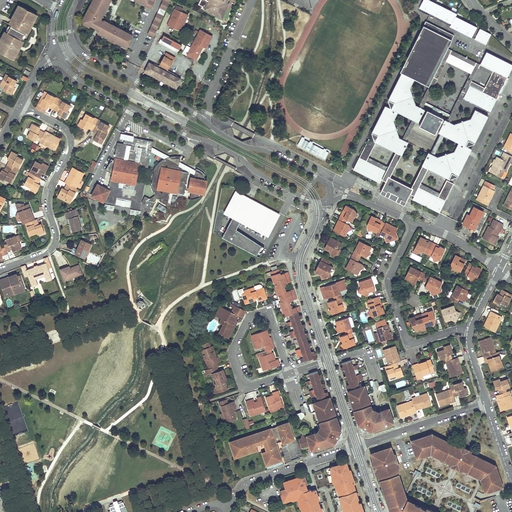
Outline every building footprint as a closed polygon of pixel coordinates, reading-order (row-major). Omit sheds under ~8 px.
[(106,0),(110,2),(110,0),(94,0),(95,2),(92,8),(89,9),(86,15),(87,17),(85,20),(91,23),(90,25),(97,28),(101,20),(94,17),(95,14),(102,17),(109,5),(102,1),(102,0),(106,0)] [(136,0),(146,5),(145,6),(151,9),(155,0),(136,0)] [(170,0),(163,0),(160,7),(166,10),(170,0)] [(216,15),(224,1),(226,2),(227,0),(209,0),(209,1),(206,0),(200,0),(198,4),(203,6),(202,8),(216,15)] [(457,13),(430,0),(423,0),(419,8),(429,12),(430,10),(433,12),(432,14),(451,23),(451,24),(452,25),(452,27),(470,36),(471,34),(472,35),(477,27),(455,16),(457,13)] [(226,2),(224,1),(216,15),(221,18),(228,4),(226,2)] [(35,14),(22,7),(18,13),(16,12),(14,15),(16,17),(14,20),(6,37),(4,40),(1,39),(0,40),(0,42),(2,44),(0,47),(0,51),(12,58),(15,51),(18,52),(20,48),(17,47),(19,44),(28,27),(30,24),(32,25),(34,22),(32,20),(35,14)] [(175,12),(169,25),(179,30),(185,16),(180,14),(181,11),(175,8),(173,11),(175,12)] [(167,24),(169,25),(175,12),(173,11),(167,24)] [(188,14),(181,11),(180,14),(185,16),(179,30),(180,31),(188,14)] [(164,16),(158,13),(148,34),(154,37),(164,16)] [(122,29),(121,27),(122,27),(119,25),(118,26),(116,26),(112,24),(111,22),(112,21),(109,20),(108,21),(106,21),(105,20),(104,22),(100,30),(99,32),(128,47),(134,35),(132,34),(131,32),(132,32),(129,30),(129,31),(126,32),(122,29)] [(454,35),(426,21),(400,72),(402,73),(415,79),(429,86),(448,48),(454,35)] [(490,34),(480,28),(475,38),(486,44),(490,34)] [(201,30),(189,53),(196,56),(202,46),(204,47),(206,48),(212,36),(201,30)] [(160,43),(178,52),(183,43),(181,42),(181,44),(164,35),(160,43)] [(202,46),(196,56),(189,53),(188,55),(197,60),(204,47),(202,46)] [(480,65),(448,48),(429,86),(419,106),(423,108),(446,62),(450,54),(475,67),(471,74),(447,121),(451,123),(464,98),(470,85),(472,81),(478,68),(480,65)] [(160,64),(168,68),(172,61),(173,61),(175,57),(167,52),(160,64)] [(511,68),(511,64),(487,52),(480,65),(493,71),(491,75),(485,88),(483,92),(470,85),(464,98),(490,111),(511,68)] [(446,62),(471,74),(475,67),(450,54),(446,62)] [(177,77),(155,65),(150,62),(145,72),(150,74),(150,73),(157,76),(156,77),(165,82),(166,81),(172,85),(171,86),(176,88),(181,79),(177,77)] [(168,68),(160,64),(159,66),(155,63),(155,65),(177,77),(177,75),(167,70),(168,68)] [(478,68),(491,75),(493,71),(480,65),(478,68)] [(399,79),(412,85),(415,79),(402,73),(399,79)] [(2,81),(0,84),(4,86),(5,84),(7,85),(6,87),(5,90),(12,94),(16,87),(14,86),(17,80),(6,74),(2,81)] [(412,85),(399,79),(388,101),(391,109),(398,112),(412,119),(419,106),(416,105),(410,88),(412,85)] [(483,92),(485,88),(472,81),(470,85),(483,92)] [(44,99),(48,93),(45,91),(38,104),(39,105),(43,98),(44,99)] [(51,106),(50,108),(54,109),(59,99),(48,93),(44,99),(43,98),(39,105),(38,104),(36,108),(37,109),(44,113),(46,109),(47,109),(48,107),(49,105),(51,106)] [(59,99),(54,109),(58,111),(59,110),(60,111),(59,112),(58,115),(66,119),(69,112),(67,111),(71,105),(59,99)] [(395,118),(398,112),(391,109),(385,106),(383,112),(395,118)] [(419,106),(412,119),(416,121),(418,122),(423,113),(424,111),(425,110),(423,108),(419,106)] [(443,118),(427,110),(427,112),(426,114),(420,126),(435,134),(441,122),(442,120),(443,118)] [(488,116),(476,110),(471,119),(454,125),(451,123),(445,135),(459,142),(466,146),(474,144),(488,116)] [(395,118),(383,112),(372,133),(374,142),(369,139),(362,154),(369,157),(376,142),(396,152),(402,140),(399,138),(393,121),(395,118)] [(90,126),(89,128),(93,130),(98,119),(87,113),(83,119),(82,118),(78,125),(86,129),(87,127),(88,125),(90,126)] [(98,119),(93,130),(97,132),(98,130),(99,131),(98,133),(97,135),(94,140),(102,144),(108,132),(106,131),(110,125),(98,119)] [(406,142),(416,121),(412,119),(402,140),(406,142)] [(451,123),(447,121),(445,120),(445,121),(444,123),(439,132),(441,133),(445,135),(451,123)] [(37,137),(41,139),(44,133),(40,131),(39,133),(37,132),(38,130),(39,128),(32,124),(28,131),(30,132),(27,138),(34,142),(37,137)] [(41,139),(39,143),(54,151),(60,139),(51,134),(49,137),(47,136),(48,133),(45,131),(44,133),(41,139)] [(441,133),(431,153),(435,155),(445,135),(441,133)] [(98,184),(92,195),(103,201),(104,199),(106,200),(105,202),(115,204),(116,197),(120,198),(121,196),(128,197),(128,199),(131,200),(130,207),(140,209),(141,207),(150,212),(155,202),(154,201),(157,197),(157,198),(158,199),(159,200),(161,201),(162,202),(163,202),(164,203),(165,204),(167,197),(169,198),(170,191),(184,194),(188,172),(180,171),(180,170),(180,169),(180,168),(179,167),(179,166),(179,162),(180,156),(176,156),(175,156),(173,156),(172,156),(171,156),(170,156),(170,157),(169,157),(168,159),(165,158),(164,158),(163,159),(162,160),(160,161),(159,162),(158,163),(157,164),(156,165),(155,166),(155,167),(154,168),(153,169),(153,170),(154,170),(151,182),(150,182),(150,183),(151,184),(151,185),(151,187),(151,188),(152,189),(152,191),(153,193),(154,194),(155,195),(149,198),(145,196),(141,202),(142,199),(140,198),(141,194),(142,194),(144,183),(135,181),(138,166),(148,167),(151,152),(151,148),(153,141),(139,139),(139,141),(132,138),(128,139),(127,139),(126,139),(125,140),(124,141),(123,144),(117,142),(113,160),(111,159),(110,161),(111,161),(109,163),(110,164),(109,166),(108,165),(108,168),(107,168),(106,170),(113,174),(113,177),(110,177),(108,186),(111,187),(109,190),(108,190),(98,184)] [(302,138),(298,145),(324,160),(328,153),(325,151),(326,150),(323,149),(322,150),(313,144),(313,143),(310,141),(309,143),(304,140),(305,139),(302,138)] [(402,155),(408,143),(406,142),(402,140),(396,152),(401,155),(402,155)] [(456,148),(469,154),(472,149),(466,146),(459,142),(456,148)] [(165,158),(168,159),(169,157),(151,148),(151,152),(163,159),(164,158),(165,158)] [(469,154),(456,148),(454,151),(437,157),(435,155),(428,168),(450,179),(458,176),(469,154)] [(8,162),(6,166),(17,172),(23,160),(17,157),(18,155),(11,152),(7,159),(9,161),(11,161),(10,163),(8,162)] [(390,177),(401,155),(396,152),(388,167),(386,171),(382,179),(386,182),(389,177),(390,177)] [(429,152),(422,165),(423,166),(428,168),(435,155),(431,153),(429,152)] [(501,177),(504,170),(505,169),(504,169),(505,167),(506,168),(507,168),(508,167),(511,159),(511,158),(511,156),(504,152),(501,158),(504,159),(503,160),(501,159),(497,157),(495,160),(494,160),(492,164),(493,164),(492,168),(495,170),(493,173),(501,177)] [(386,171),(388,167),(369,157),(362,154),(360,158),(386,171)] [(386,171),(360,158),(354,170),(380,183),(382,179),(386,171)] [(30,169),(31,169),(29,173),(39,178),(41,174),(39,173),(40,171),(42,172),(44,173),(48,166),(41,163),(40,164),(34,161),(30,169)] [(179,162),(179,166),(195,175),(196,171),(179,162)] [(5,179),(11,183),(17,172),(6,166),(4,170),(6,171),(5,172),(3,171),(1,170),(0,172),(0,179),(4,181),(5,179)] [(410,194),(415,196),(419,188),(421,184),(428,168),(423,166),(411,188),(413,189),(410,194)] [(66,180),(64,183),(66,183),(72,187),(75,188),(83,173),(72,167),(67,177),(69,178),(68,181),(66,180)] [(193,198),(195,198),(196,197),(198,197),(201,195),(203,192),(205,189),(205,185),(205,184),(205,181),(204,178),(203,177),(202,175),(200,173),(196,171),(195,175),(194,179),(192,190),(190,198),(193,198)] [(25,175),(28,177),(24,184),(30,188),(29,189),(35,193),(39,186),(37,184),(35,183),(36,182),(38,183),(40,179),(39,178),(29,173),(27,172),(25,175)] [(390,177),(389,177),(386,182),(383,189),(388,192),(388,191),(402,197),(401,198),(407,201),(410,194),(413,189),(411,188),(390,177)] [(447,197),(454,184),(447,180),(440,194),(447,197)] [(486,181),(478,197),(482,199),(481,203),(487,206),(489,202),(488,201),(488,199),(490,200),(495,191),(493,190),(495,186),(486,181)] [(75,193),(70,191),(72,187),(66,183),(63,188),(65,188),(64,190),(63,189),(60,188),(56,196),(63,199),(64,198),(71,201),(75,193)] [(445,201),(447,197),(440,194),(421,184),(419,188),(445,201)] [(445,201),(419,188),(415,196),(413,199),(440,212),(445,201)] [(266,236),(269,238),(281,214),(236,191),(224,214),(231,218),(221,237),(260,258),(266,248),(236,230),(238,227),(240,224),(266,236)] [(23,225),(25,224),(35,220),(33,216),(31,217),(30,215),(32,214),(29,204),(24,206),(24,204),(18,204),(16,205),(23,225)] [(168,209),(159,204),(157,208),(166,213),(168,209)] [(353,209),(346,205),(343,210),(344,210),(343,213),(342,212),(340,216),(346,219),(351,221),(353,217),(357,214),(353,209)] [(475,230),(483,212),(474,208),(470,216),(468,215),(463,224),(466,226),(475,230)] [(65,217),(67,222),(69,221),(74,234),(82,231),(76,214),(74,210),(64,213),(65,217)] [(372,230),(377,232),(377,231),(382,222),(382,221),(378,219),(378,220),(375,219),(376,218),(371,215),(367,223),(368,230),(372,230)] [(333,230),(344,236),(346,232),(350,229),(348,224),(345,222),(346,219),(340,216),(336,223),(337,224),(337,225),(336,225),(333,230)] [(37,220),(35,220),(25,224),(30,236),(37,233),(37,235),(45,233),(41,225),(39,226),(37,226),(37,224),(38,224),(37,220)] [(503,224),(494,220),(492,223),(501,228),(503,224)] [(389,224),(385,223),(382,222),(377,231),(380,233),(388,238),(389,241),(390,243),(391,244),(391,245),(393,246),(394,245),(395,244),(395,243),(394,239),(397,238),(395,232),(397,228),(391,225),(390,227),(388,226),(389,224)] [(502,228),(501,228),(492,223),(490,227),(496,230),(493,234),(497,236),(500,232),(501,233),(503,230),(501,229),(502,228)] [(490,227),(489,226),(483,238),(495,244),(499,237),(497,236),(493,234),(496,230),(490,227)] [(5,247),(6,252),(10,250),(10,248),(12,248),(12,249),(13,251),(22,248),(19,241),(17,241),(15,236),(6,239),(8,243),(4,245),(5,247)] [(426,239),(420,236),(415,248),(423,252),(427,254),(433,242),(429,240),(429,242),(426,240),(426,239)] [(326,244),(324,248),(330,251),(336,254),(341,253),(339,248),(342,243),(330,237),(326,244)] [(77,250),(75,254),(84,258),(91,243),(81,239),(77,250)] [(360,241),(353,255),(360,258),(362,255),(362,253),(364,254),(363,255),(366,257),(370,254),(369,251),(371,247),(360,241)] [(437,244),(433,242),(427,254),(432,256),(440,260),(445,249),(439,246),(439,247),(436,245),(437,244)] [(456,269),(461,271),(466,260),(462,258),(462,259),(459,258),(460,257),(455,254),(451,262),(452,269),(456,269)] [(346,269),(357,274),(360,269),(363,267),(362,264),(360,262),(359,264),(357,263),(358,262),(360,258),(353,255),(346,269)] [(26,271),(24,266),(21,267),(24,278),(28,276),(31,287),(37,285),(35,280),(44,277),(49,275),(47,269),(51,267),(48,257),(47,257),(46,258),(43,259),(45,264),(37,267),(34,268),(26,271)] [(320,274),(321,275),(327,278),(331,276),(330,271),(332,267),(326,263),(328,260),(322,257),(320,260),(314,272),(318,274),(319,272),(321,273),(320,274)] [(474,264),(470,262),(464,273),(469,275),(471,280),(476,279),(482,268),(476,265),(476,267),(473,265),(474,264)] [(60,269),(64,280),(82,273),(79,265),(70,267),(70,266),(60,269)] [(410,266),(405,278),(410,280),(412,284),(415,283),(418,278),(421,280),(424,274),(410,266)] [(275,281),(289,277),(288,272),(281,274),(279,269),(272,271),(273,274),(271,275),(274,282),(275,281)] [(0,279),(0,283),(5,298),(14,294),(13,292),(24,288),(19,276),(17,276),(5,281),(4,278),(0,279)] [(443,282),(430,276),(425,287),(429,289),(429,288),(431,289),(431,290),(432,295),(442,292),(440,287),(443,282)] [(289,277),(275,281),(276,284),(274,285),(276,291),(285,287),(284,284),(285,284),(284,282),(286,282),(287,283),(291,282),(289,277)] [(360,287),(358,292),(362,294),(369,292),(369,290),(371,290),(372,291),(376,289),(372,277),(358,282),(360,287)] [(328,297),(333,296),(334,300),(340,298),(342,297),(340,292),(348,290),(345,281),(337,283),(336,281),(323,286),(325,291),(323,293),(328,297)] [(470,296),(471,293),(471,291),(469,290),(471,287),(462,283),(460,286),(457,285),(450,299),(457,302),(459,299),(463,301),(468,298),(466,296),(466,295),(468,296),(470,296)] [(254,297),(257,296),(257,298),(258,300),(267,297),(265,292),(264,292),(262,285),(261,285),(260,284),(259,284),(253,286),(254,287),(244,290),(245,293),(243,293),(241,294),(244,301),(246,300),(247,303),(255,300),(254,299),(254,297)] [(285,287),(276,291),(278,296),(280,295),(281,298),(295,294),(293,289),(289,290),(289,292),(288,293),(287,291),(286,291),(285,287)] [(497,293),(493,301),(500,304),(501,302),(507,305),(511,295),(511,294),(502,289),(500,293),(502,293),(501,295),(499,294),(497,293)] [(282,308),(291,305),(290,301),(291,301),(290,299),(292,299),(292,300),(297,299),(295,294),(281,298),(282,301),(280,302),(282,308)] [(370,309),(372,316),(384,313),(382,307),(381,307),(380,304),(381,303),(378,296),(367,300),(370,309)] [(333,313),(344,310),(340,298),(334,300),(328,302),(329,307),(330,306),(330,308),(330,310),(329,311),(333,313)] [(455,303),(442,307),(445,319),(450,318),(449,317),(451,316),(451,317),(458,315),(460,311),(457,309),(455,303)] [(220,312),(223,306),(219,305),(215,315),(221,318),(224,313),(220,312)] [(224,313),(221,318),(219,322),(219,323),(223,325),(218,333),(229,338),(234,328),(235,325),(233,324),(235,319),(236,319),(238,315),(241,308),(234,305),(233,308),(231,311),(223,306),(220,312),(224,313)] [(291,305),(282,308),(284,314),(285,313),(286,316),(290,314),(299,311),(301,311),(299,306),(294,307),(295,309),(293,310),(293,308),(292,308),(291,305)] [(426,312),(421,314),(424,324),(430,322),(434,324),(436,317),(434,310),(428,312),(429,313),(426,314),(426,312)] [(300,315),(299,311),(290,314),(292,320),(287,322),(288,326),(293,325),(295,330),(290,332),(292,339),(297,337),(301,348),(296,350),(298,357),(303,355),(305,360),(313,357),(312,355),(315,354),(314,351),(311,351),(309,345),(312,345),(311,342),(309,342),(307,336),(309,336),(308,333),(306,333),(304,328),(306,327),(305,324),(303,325),(301,319),(303,318),(302,315),(300,315)] [(483,325),(494,331),(500,320),(496,317),(497,314),(491,311),(489,314),(491,315),(490,317),(488,316),(483,325)] [(414,316),(409,318),(412,326),(418,329),(419,327),(420,326),(424,324),(421,314),(417,315),(417,316),(415,317),(414,316)] [(336,328),(340,332),(346,330),(347,334),(351,332),(353,332),(348,317),(336,321),(337,326),(336,328)] [(376,328),(378,332),(381,341),(392,337),(390,332),(389,332),(388,329),(390,329),(388,324),(376,328)] [(266,345),(267,350),(271,349),(274,348),(271,337),(269,338),(267,338),(267,336),(269,335),(267,330),(252,335),(255,345),(257,344),(258,348),(264,346),(266,345)] [(344,347),(355,344),(351,332),(347,334),(339,336),(341,341),(342,340),(343,342),(342,343),(341,345),(344,347)] [(491,337),(479,340),(482,350),(484,349),(485,351),(483,352),(484,356),(486,355),(491,354),(490,350),(495,349),(491,337)] [(199,344),(207,366),(217,363),(220,362),(218,356),(216,357),(214,357),(212,351),(214,351),(212,345),(210,346),(208,341),(199,344)] [(437,352),(439,359),(444,357),(445,361),(452,359),(451,355),(449,356),(448,354),(450,353),(453,352),(450,345),(443,347),(444,349),(437,352)] [(392,360),(393,363),(396,362),(400,361),(399,357),(396,358),(396,356),(398,355),(395,346),(383,350),(387,362),(392,360)] [(259,357),(262,367),(265,366),(266,370),(280,365),(278,359),(276,360),(273,361),(272,358),(275,357),(273,352),(272,353),(271,349),(267,350),(266,351),(256,354),(257,357),(259,357)] [(490,359),(490,361),(489,361),(492,371),(503,367),(499,355),(495,356),(493,353),(491,354),(486,355),(488,359),(490,359)] [(445,361),(450,377),(462,373),(459,363),(457,364),(456,362),(458,361),(457,357),(452,359),(445,361)] [(359,381),(363,380),(361,373),(356,375),(354,369),(359,367),(358,364),(353,365),(351,359),(342,362),(343,366),(341,367),(342,370),(344,369),(347,375),(344,376),(345,379),(348,379),(349,384),(347,385),(348,388),(351,387),(351,390),(349,391),(359,424),(362,424),(362,423),(363,423),(364,423),(363,425),(364,426),(366,427),(367,427),(368,425),(369,426),(370,427),(369,428),(371,429),(392,422),(388,408),(384,409),(378,411),(370,407),(369,404),(371,404),(365,386),(360,387),(359,381)] [(415,364),(416,369),(414,370),(417,379),(423,377),(424,378),(432,376),(430,372),(434,371),(430,359),(421,363),(422,364),(419,365),(419,363),(418,363),(415,364)] [(396,378),(403,375),(401,367),(398,368),(397,369),(396,367),(398,366),(396,362),(393,363),(388,365),(385,366),(389,378),(395,375),(396,378)] [(214,384),(216,387),(218,393),(228,390),(225,383),(224,383),(223,381),(225,381),(226,380),(223,370),(218,371),(216,366),(207,369),(205,370),(207,375),(211,374),(213,379),(214,378),(216,383),(214,384)] [(318,371),(309,373),(311,379),(306,381),(307,385),(312,383),(314,389),(309,391),(311,397),(316,395),(318,401),(314,402),(321,421),(322,420),(323,423),(318,432),(304,437),(303,434),(300,435),(301,438),(298,438),(299,443),(301,447),(307,445),(309,450),(334,442),(335,439),(333,438),(334,437),(336,438),(337,437),(338,435),(338,434),(336,433),(337,431),(339,432),(340,430),(329,398),(327,398),(326,395),(328,394),(327,391),(325,392),(323,386),(325,385),(324,382),(322,383),(320,377),(322,376),(321,373),(319,374),(318,371)] [(500,379),(493,381),(496,389),(498,388),(500,388),(500,390),(499,390),(500,394),(503,393),(506,392),(505,388),(510,387),(508,379),(501,381),(500,379)] [(461,381),(450,385),(451,389),(453,394),(454,396),(457,395),(457,393),(459,393),(459,394),(460,397),(468,394),(466,387),(464,388),(461,381)] [(435,394),(439,406),(449,403),(448,400),(450,400),(451,402),(455,401),(454,396),(453,394),(449,395),(447,390),(435,394)] [(265,398),(270,412),(280,408),(279,406),(283,405),(278,391),(272,393),(273,395),(274,397),(271,398),(271,396),(265,398)] [(421,408),(431,405),(427,393),(412,398),(412,400),(414,405),(416,410),(419,409),(418,406),(421,406),(421,408)] [(498,401),(502,411),(511,407),(511,403),(509,395),(504,397),(503,393),(500,394),(496,395),(498,399),(500,398),(501,401),(498,401)] [(245,402),(250,416),(260,412),(259,410),(265,408),(261,396),(256,398),(257,402),(254,403),(251,403),(250,400),(245,402)] [(218,402),(222,413),(223,413),(226,422),(236,419),(233,412),(232,413),(231,410),(233,410),(236,409),(233,401),(227,403),(226,399),(218,402)] [(397,406),(401,417),(410,414),(410,412),(412,411),(413,413),(416,412),(416,410),(414,405),(410,406),(409,401),(397,406)] [(278,425),(230,441),(235,457),(257,450),(256,445),(258,444),(257,442),(265,439),(267,447),(265,448),(266,450),(261,452),(266,465),(273,463),(272,460),(274,460),(275,462),(282,460),(277,446),(276,447),(275,444),(276,442),(282,440),(286,442),(294,439),(289,422),(281,425),(281,426),(279,427),(278,425)] [(425,455),(429,454),(427,445),(433,443),(438,446),(434,454),(438,456),(439,454),(451,460),(450,462),(452,466),(462,446),(459,444),(458,446),(457,448),(449,443),(448,441),(438,436),(437,437),(433,436),(429,437),(428,435),(417,439),(416,441),(412,442),(417,456),(424,454),(425,455)] [(465,447),(462,446),(452,466),(455,467),(458,469),(468,449),(465,447)] [(472,451),(468,449),(458,469),(463,469),(464,467),(476,473),(475,475),(479,477),(483,469),(489,471),(491,478),(482,481),(482,482),(484,485),(485,484),(488,492),(502,486),(497,470),(496,471),(494,467),(490,464),(491,463),(481,458),(478,458),(470,454),(471,453),(472,451)] [(387,450),(373,455),(375,460),(373,461),(371,461),(376,476),(378,475),(380,474),(384,487),(383,488),(386,498),(402,495),(404,494),(403,493),(400,482),(398,482),(394,470),(396,469),(397,469),(395,460),(393,454),(391,454),(389,455),(387,450)] [(365,511),(362,503),(360,504),(359,500),(360,500),(355,485),(357,484),(357,482),(356,481),(355,481),(351,470),(350,470),(348,464),(334,468),(336,475),(334,476),(338,486),(342,485),(343,488),(341,489),(346,504),(344,505),(346,511),(365,511)] [(321,511),(315,493),(316,492),(316,491),(316,490),(315,489),(311,490),(310,489),(306,490),(304,484),(306,484),(303,476),(284,482),(286,487),(281,489),(282,493),(281,493),(284,501),(297,497),(302,511),(321,511)] [(402,495),(386,498),(388,504),(392,507),(396,505),(397,508),(395,511),(423,511),(412,506),(413,504),(406,501),(404,500),(402,495)] [(114,505),(109,507),(111,511),(126,511),(124,506),(123,502),(118,504),(118,505),(114,506),(114,505)]
